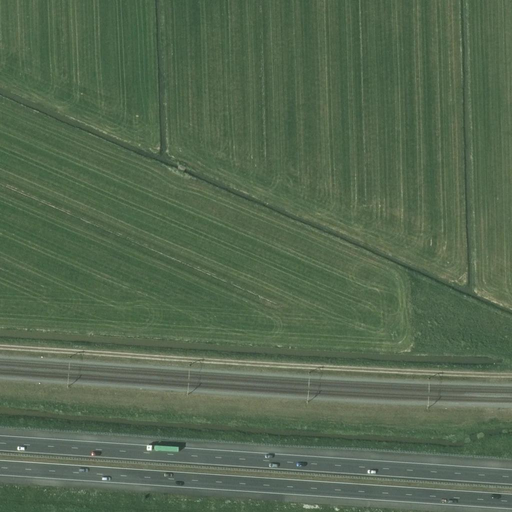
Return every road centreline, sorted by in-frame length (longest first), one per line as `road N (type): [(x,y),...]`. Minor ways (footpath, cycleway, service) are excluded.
road 1 (motorway): [(0,468),(511,502)]
road 2 (motorway): [(511,478),(0,444)]
